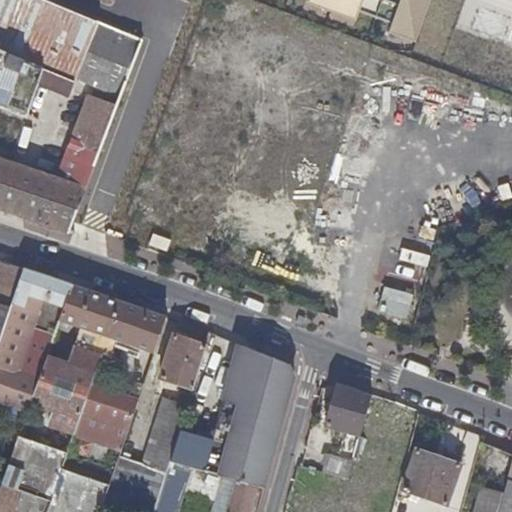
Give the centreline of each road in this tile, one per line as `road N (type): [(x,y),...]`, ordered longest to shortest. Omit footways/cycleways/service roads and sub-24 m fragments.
road 1 (residential): [(320,353),(0,239)]
road 2 (residential): [(511,424),(320,353)]
road 3 (residential): [(276,511),(320,353)]
